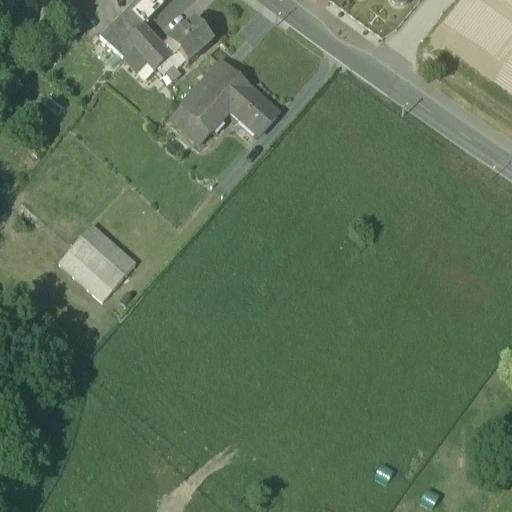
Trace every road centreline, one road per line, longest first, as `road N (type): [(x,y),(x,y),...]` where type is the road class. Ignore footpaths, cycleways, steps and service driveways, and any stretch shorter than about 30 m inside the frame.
road 1 (tertiary): [(382,81),(511,170)]
road 2 (tertiary): [(266,0),(382,81)]
road 3 (track): [(404,51),(511,126)]
